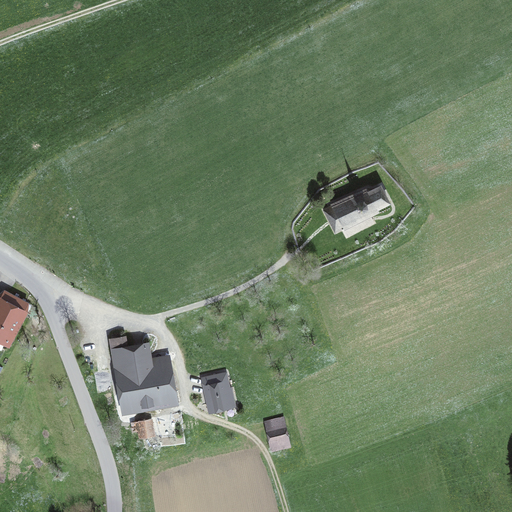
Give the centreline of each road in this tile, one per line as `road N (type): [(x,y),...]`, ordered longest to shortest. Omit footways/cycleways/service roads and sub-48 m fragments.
road 1 (unclassified): [(0,261),(50,305),(108,464),(114,511)]
road 2 (track): [(152,318),(188,406),(260,444),(286,511)]
road 3 (track): [(152,318),(250,282),(299,247)]
road 4 (track): [(0,45),(123,0)]
